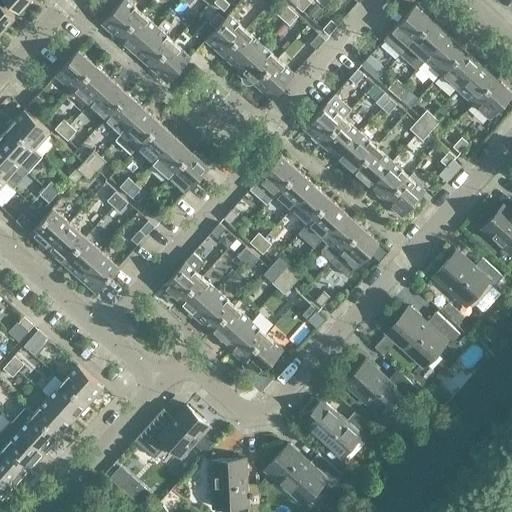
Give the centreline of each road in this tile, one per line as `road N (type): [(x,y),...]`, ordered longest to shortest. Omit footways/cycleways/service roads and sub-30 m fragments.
road 1 (residential): [(161,383),(179,372),(271,414),(511,148)]
road 2 (residential): [(98,331),(236,181)]
road 3 (residential): [(42,511),(161,383)]
road 4 (residential): [(98,331),(0,243)]
road 5 (residential): [(296,93),(384,0)]
